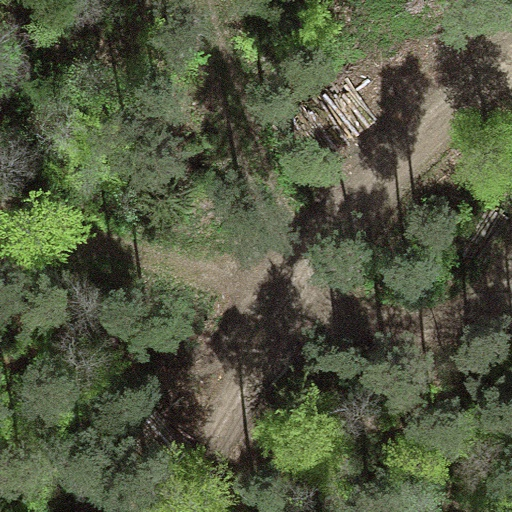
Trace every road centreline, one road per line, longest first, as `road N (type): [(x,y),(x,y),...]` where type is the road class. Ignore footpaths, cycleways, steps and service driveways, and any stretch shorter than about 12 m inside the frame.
road 1 (track): [(141,511),(379,179),(450,105),(511,59)]
road 2 (track): [(0,279),(122,261),(291,293),(367,322),(511,324)]
